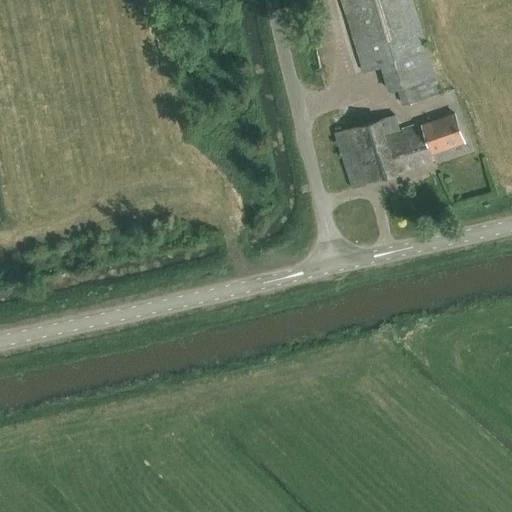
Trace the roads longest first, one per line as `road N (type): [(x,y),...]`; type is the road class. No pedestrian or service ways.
road 1 (unclassified): [(0,339),(336,261)]
road 2 (unclassified): [(336,261),(273,0)]
road 3 (unclassified): [(336,261),(511,225)]
